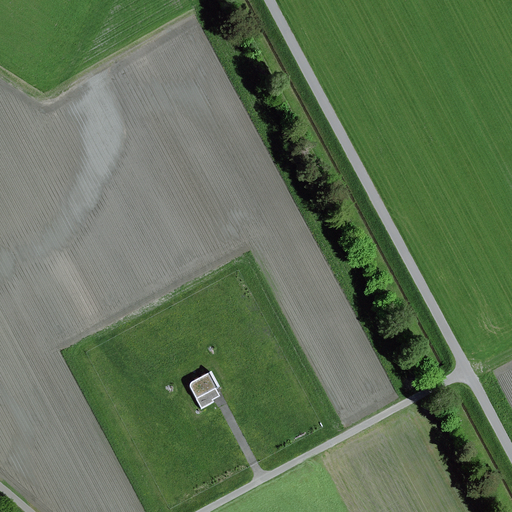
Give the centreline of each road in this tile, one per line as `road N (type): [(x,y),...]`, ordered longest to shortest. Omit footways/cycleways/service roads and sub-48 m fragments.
road 1 (track): [(511,458),(268,0)]
road 2 (track): [(465,370),(200,511)]
